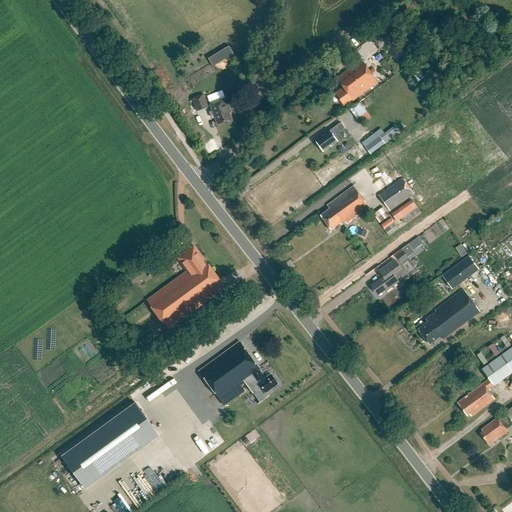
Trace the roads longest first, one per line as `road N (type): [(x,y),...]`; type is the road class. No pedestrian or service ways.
road 1 (tertiary): [(453,511),(195,181)]
road 2 (tertiary): [(195,181),(60,0)]
road 3 (unclassified): [(195,181),(235,150),(246,130),(275,0)]
